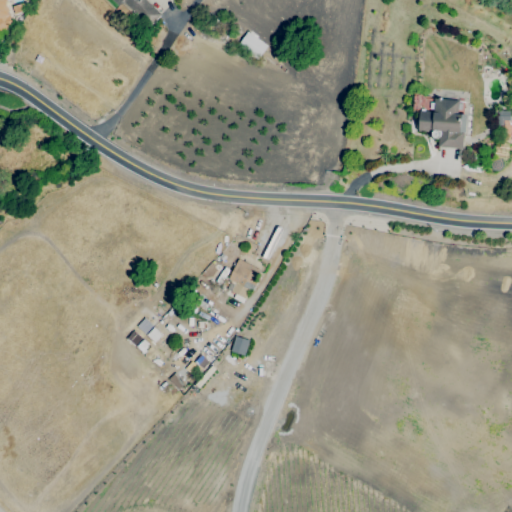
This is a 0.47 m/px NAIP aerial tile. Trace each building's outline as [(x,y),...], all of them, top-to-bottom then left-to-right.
[(0,0),(6,0),(7,2),(5,2),(13,27),(0,30),(0,0)] [(161,15),(145,0),(112,0),(119,7),(124,2),(149,27),(161,15)] [(266,46),(246,31),(237,44),(257,59),(266,46)] [(457,100),(430,98),(430,111),(418,110),(416,130),(438,132),(437,147),(461,148),(462,132),(458,132),(460,113),(456,113),(457,100)] [(224,290),(246,299),(258,269),(236,260),(224,290)] [(242,356),(248,341),(234,336),(229,351),(242,356)]
